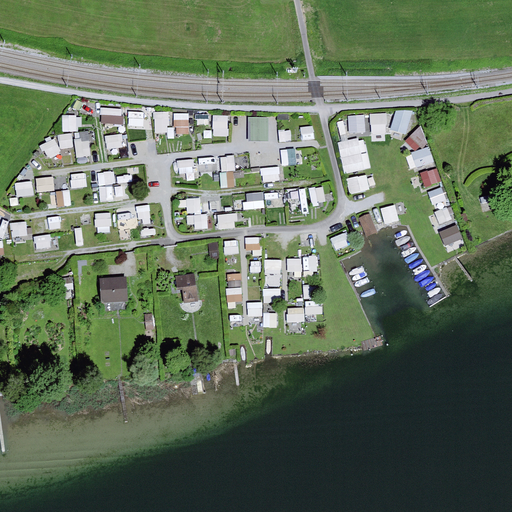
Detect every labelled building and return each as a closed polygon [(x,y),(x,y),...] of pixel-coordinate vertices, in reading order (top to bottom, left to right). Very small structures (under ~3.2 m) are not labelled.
[(102,124),(123,124),(123,108),(102,108),(102,124)] [(128,129),(143,128),(142,109),(127,110),(128,129)] [(394,109),(391,138),(407,140),(410,111),(394,109)] [(154,134),(175,134),(175,128),(169,127),(169,112),(155,111),(154,134)] [(175,134),(190,134),(189,113),(174,113),(175,134)] [(370,114),(371,134),(388,133),(387,113),(370,114)] [(63,115),(62,131),(76,131),(77,115),(63,115)] [(213,115),(213,136),(228,136),(229,115),(213,115)] [(366,134),(365,115),(348,115),(349,134),(366,134)] [(248,118),(249,142),(270,141),(268,117),(248,118)] [(346,134),(344,121),(338,123),(341,135),(346,134)] [(314,126),(301,127),(302,140),(315,139),(314,126)] [(419,129),(405,141),(415,153),(429,142),(419,129)] [(291,141),(291,130),(279,131),(279,142),(291,141)] [(80,132),(81,139),(75,140),(76,157),(91,157),(90,131),(80,132)] [(59,148),(73,148),(73,134),(59,134),(59,148)] [(123,148),(123,134),(106,135),(107,149),(123,148)] [(144,137),(130,138),(131,153),(144,152),(144,137)] [(52,163),(64,156),(54,138),(42,145),(52,163)] [(369,170),(366,138),(340,141),(343,173),(369,170)] [(430,147),(412,152),(416,168),(434,163),(430,147)] [(282,164),(294,164),(294,150),(282,150),(282,164)] [(220,156),(221,172),(236,171),(235,156),(220,156)] [(200,171),(213,171),(212,158),(199,159),(200,171)] [(180,175),(195,173),(193,159),(178,161),(180,175)] [(280,181),(279,167),(262,168),(262,182),(280,181)] [(420,173),(425,188),(442,183),(437,168),(420,173)] [(119,201),(118,171),(98,172),(100,202),(119,201)] [(221,172),(220,188),(234,188),(235,172),(221,172)] [(86,174),(71,174),(71,188),(87,187),(86,174)] [(367,175),(347,179),(350,194),(371,190),(367,175)] [(53,177),(36,178),(37,192),(54,191),(53,177)] [(32,180),(15,183),(18,198),(34,195),(32,180)] [(309,188),(312,204),(326,202),(323,186),(309,188)] [(432,204),(447,201),(444,188),(429,191),(432,204)] [(58,207),(71,206),(70,191),(57,191),(58,207)] [(306,192),(292,192),(292,201),(306,201),(306,192)] [(246,209),(265,209),(264,193),(245,193),(246,209)] [(201,197),(187,198),(188,214),(202,213),(201,197)] [(138,221),(151,220),(150,205),(137,206),(138,221)] [(396,205),(381,207),(384,224),(399,222),(396,205)] [(447,207),(435,212),(441,225),(453,220),(447,207)] [(125,225),(135,224),(134,211),(117,213),(120,238),(126,237),(125,225)] [(111,213),(96,213),(96,232),(111,232),(111,213)] [(359,218),(366,237),(379,232),(371,213),(359,218)] [(434,228),(440,226),(435,213),(430,215),(434,228)] [(187,224),(195,224),(195,230),(209,229),(208,214),(187,215),(187,224)] [(237,214),(218,214),(218,229),(237,229),(237,214)] [(34,235),(47,234),(46,219),(33,220),(34,235)] [(27,222),(12,223),(13,237),(28,236),(27,222)] [(458,225),(439,232),(445,247),(463,239),(458,225)] [(336,248),(349,244),(346,231),(332,235),(336,248)] [(35,236),(36,249),(52,248),(51,235),(35,236)] [(246,238),(246,250),(261,249),(260,237),(246,238)] [(239,254),(238,240),(225,241),(225,255),(239,254)] [(318,256),(303,257),(304,273),(319,273),(318,256)] [(288,258),(288,277),(302,277),(303,258),(288,258)] [(262,273),(262,259),(247,259),(247,273),(262,273)] [(281,275),(282,260),(266,260),(266,275),(281,275)] [(228,274),(229,287),(242,286),(241,273),(228,274)] [(199,303),(195,276),(173,279),(175,293),(181,292),(183,306),(199,303)] [(129,279),(101,280),(103,306),(130,305),(129,279)] [(228,303),(243,302),(242,288),(227,289),(228,303)] [(263,302),(281,303),(281,289),(264,289),(263,302)] [(305,289),(305,298),(314,298),(314,289),(305,289)] [(248,303),(249,317),(263,316),(262,302),(248,303)] [(307,321),(316,321),(316,315),(323,315),(323,304),(307,304),(307,321)] [(305,322),(304,307),(287,308),(288,323),(305,322)] [(278,328),(278,312),(264,312),(264,327),(278,328)] [(152,314),(145,315),(146,327),(153,326),(152,314)]
